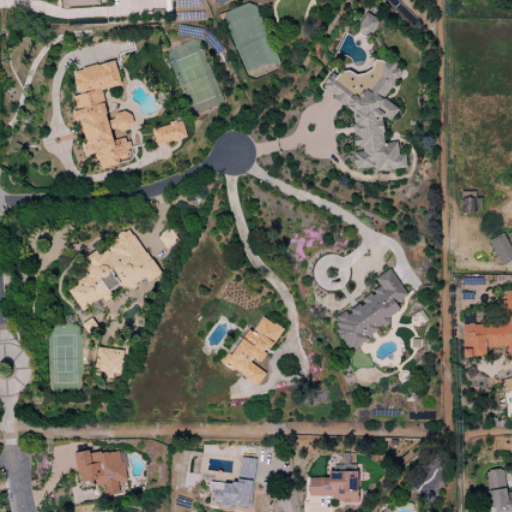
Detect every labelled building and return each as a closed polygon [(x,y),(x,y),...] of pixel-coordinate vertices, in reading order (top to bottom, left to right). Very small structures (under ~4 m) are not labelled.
[(379,20),(365,13),(355,31),(369,38),(379,20)] [(399,71),(386,60),(375,60),(365,72),(330,73),(322,84),(322,89),(352,112),(352,143),(363,152),(352,152),(352,168),(370,168),(373,170),(405,169),(404,154),(397,154),(396,142),(382,143),(382,118),(390,118),(397,109),(382,98),(392,85),(392,78),(400,78),(399,71)] [(72,70),(78,95),(72,96),(75,111),(71,112),(74,125),(80,124),(84,143),(80,144),(83,156),(94,154),(98,169),(119,164),(118,160),(129,157),(125,137),(111,140),(110,132),(131,127),(128,112),(106,117),(100,90),(119,86),(114,61),(72,70)] [(181,121),(151,128),(155,145),(185,139),(181,121)] [(165,249),(177,241),(169,228),(156,236),(165,249)] [(511,229),(503,234),(504,235),(489,242),(500,265),(511,258),(511,229)] [(161,272),(126,230),(97,254),(94,250),(80,261),(89,272),(66,291),(83,312),(120,282),(127,290),(142,279),(147,284),(161,272)] [(407,295),(388,269),(373,279),(379,286),(360,300),(361,302),(345,313),(344,312),(329,323),(350,350),(389,322),(386,319),(399,310),(395,304),(407,295)] [(501,323),(461,324),(462,342),(469,342),(469,349),(461,349),(462,357),(485,356),(485,347),(506,346),(506,356),(511,355),(511,290),(504,291),(504,300),(500,300),(501,323)] [(281,328),(261,316),(251,332),(247,329),(236,346),(232,343),(220,364),(257,386),(265,371),(258,366),(281,328)] [(112,374),(120,374),(121,349),(98,348),(97,378),(111,378),(112,374)] [(77,482),(92,481),(94,493),(117,491),(116,481),(126,480),(122,449),(74,454),(77,482)] [(250,506),(254,459),(238,458),(237,484),(208,482),(207,490),(213,490),(212,504),(250,506)] [(307,478),(308,496),(330,496),(330,502),(356,502),(356,467),(327,467),(327,478),(307,478)] [(511,511),(511,490),(505,492),(502,469),(481,472),(486,511),(511,511)]
